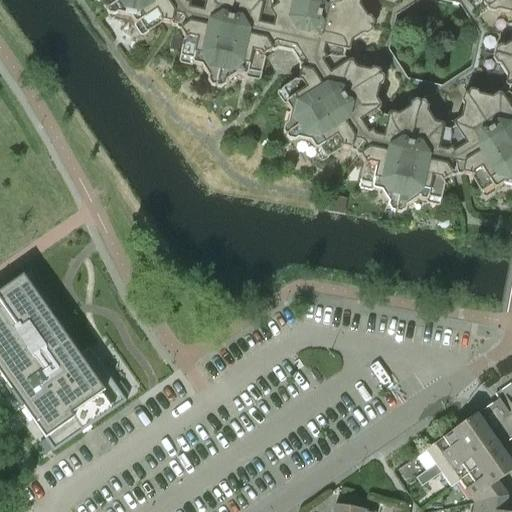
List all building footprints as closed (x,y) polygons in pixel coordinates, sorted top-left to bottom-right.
[(175,17),(182,19),(191,6),(192,0),(107,0),(117,14),(130,17),(133,23),(136,24),(140,22),(145,30),(147,30),(161,23),(170,25),(172,24),(175,17)] [(192,0),(191,6),(182,19),(186,25),(180,29),(180,32),(185,40),(181,53),(183,56),(191,58),(191,63),(192,64),(200,66),(207,77),(225,81),(236,74),(244,76),(246,74),(248,70),(256,72),(259,71),(263,57),(271,52),(271,49),(270,48),(275,45),(272,28),(274,19),(268,11),(261,10),(262,2),(261,0),(192,0)] [(261,0),(262,2),(261,10),(268,11),(276,6),(272,0),(261,0)] [(272,0),(276,6),(268,11),(274,19),(272,28),(275,45),(294,49),(305,65),(323,62),(331,56),(340,58),(343,51),(346,52),(349,50),(350,43),(362,35),(365,18),(359,7),(360,0),(272,0)] [(360,0),(359,7),(365,18),(362,35),(350,43),(349,50),(346,52),(343,51),(340,58),(345,64),(348,62),(351,62),(356,69),(368,72),(378,87),(376,100),(380,107),(379,109),(376,112),(379,118),(386,119),(387,115),(389,113),(396,115),(409,108),(426,112),(433,122),(441,124),(443,128),(443,132),(449,133),(454,129),(452,125),(453,123),(459,119),(462,105),(478,95),(490,98),(498,94),(500,95),(503,98),(509,95),(509,88),(506,87),(504,85),(506,76),(499,65),(503,47),(511,41),(511,18),(509,14),(496,12),(489,0),(360,0)] [(511,0),(489,0),(496,12),(509,14),(511,18),(511,0)] [(509,88),(509,95),(511,100),(511,41),(503,47),(499,65),(506,76),(504,85),(506,87),(509,88)] [(345,64),(340,58),(331,56),(323,62),(305,65),(304,71),(302,71),(300,72),(298,81),(284,89),(283,92),(288,100),(285,101),(284,104),(289,112),(287,124),(296,139),(309,142),(315,150),(316,150),(320,147),(325,156),(328,156),(340,149),(350,150),(352,149),(354,141),(362,143),(369,133),(371,123),(379,118),(376,112),(379,109),(380,107),(376,100),(378,87),(368,72),(356,69),(351,62),(348,62),(345,64)] [(511,100),(509,95),(503,98),(500,95),(498,94),(490,98),(478,95),(462,105),(459,119),(453,123),(452,125),(454,129),(449,133),(453,140),(452,148),(455,170),(461,171),(461,173),(462,175),(472,177),(479,189),(482,190),(489,186),(491,188),(496,189),(502,185),(511,186),(511,100)] [(386,119),(379,118),(371,123),(369,133),(362,143),(367,150),(360,155),(360,157),(365,166),(361,179),(363,182),(372,184),(371,188),(373,191),(381,193),(387,203),(405,207),(416,200),(424,202),(426,200),(428,196),(436,198),(439,196),(443,183),(451,177),(451,175),(450,173),(455,170),(452,148),(453,140),(449,133),(443,132),(443,128),(441,124),(433,122),(426,112),(409,108),(396,115),(389,113),(387,115),(386,119)] [(0,369),(3,374),(0,376),(7,386),(10,384),(14,390),(11,392),(9,394),(10,395),(11,395),(20,408),(19,408),(20,410),(23,409),(53,452),(125,401),(88,348),(78,356),(73,348),(70,350),(66,344),(69,342),(62,332),(59,334),(55,328),(58,326),(51,316),(48,318),(44,312),(47,310),(40,301),(37,302),(33,296),(36,294),(29,285),(26,287),(22,280),(24,279),(23,276),(0,292),(0,369)] [(511,511),(511,420),(510,417),(498,400),(485,409),(477,415),(484,426),(475,432),(486,447),(495,441),(502,451),(502,450),(511,464),(511,470),(505,476),(506,476),(497,482),(507,497),(503,511),(511,511)] [(511,470),(511,464),(502,450),(502,451),(495,441),(486,447),(475,432),(484,426),(477,415),(425,451),(435,465),(415,479),(421,487),(441,474),(451,488),(459,482),(474,504),(472,511),(503,511),(507,497),(497,482),(506,476),(505,476),(511,470)]
